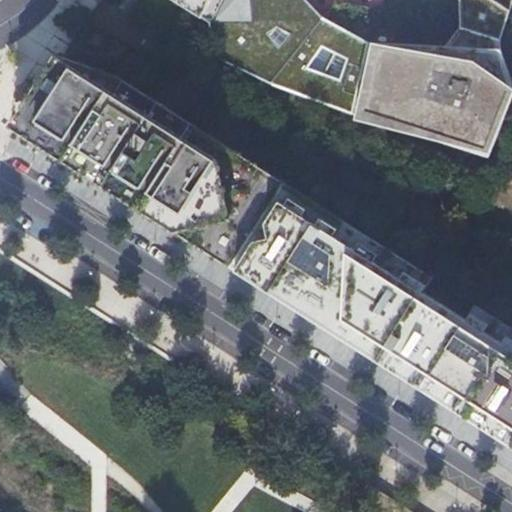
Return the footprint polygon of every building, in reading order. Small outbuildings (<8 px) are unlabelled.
[(511,0),(173,0),(209,23),(212,56),(271,84),(356,115),(357,107),(487,148),(506,90),(503,48),(503,42),(511,4),(511,0)] [(357,107),(356,115),(491,158),(511,104),(511,74),(503,48),(506,90),(487,148),(357,107)] [(511,445),(511,437),(21,124),(62,59),(121,80),(241,158),(276,197),(280,190),(429,284),(433,277),(121,78),(65,57),(57,54),(11,126),(37,143),(83,172),(129,202),(168,226),(222,261),(295,307),(455,409),(511,445)] [(21,124),(511,437),(511,327),(474,304),(465,318),(424,292),(429,284),(280,190),(276,197),(241,158),(121,80),(62,59),(21,124)] [(413,511),(368,483),(354,506),(363,511),(413,511)]
